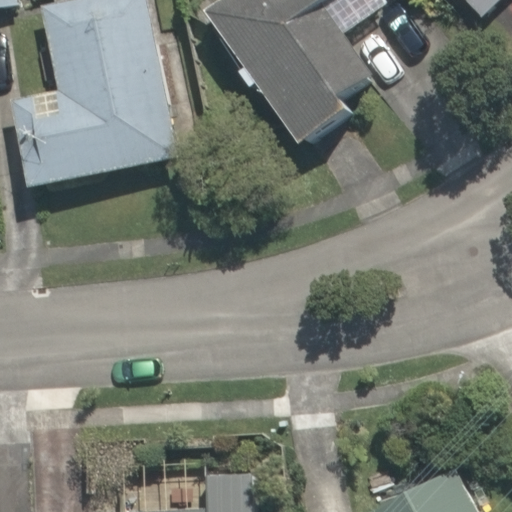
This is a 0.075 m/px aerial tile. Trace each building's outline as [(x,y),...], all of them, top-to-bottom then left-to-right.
[(16,0),(0,0),(0,25),(9,28),(16,0)] [(193,169),(150,0),(143,0),(53,23),(75,111),(20,124),(41,207),(193,169)] [(412,13),(402,0),(196,0),(313,157),(389,100),(356,55),(412,13)] [(511,0),(463,0),(491,28),(511,7),(511,0)] [(490,511),(473,482),(419,511),(490,511)] [(260,511),(258,486),(208,491),(209,511),(260,511)]
